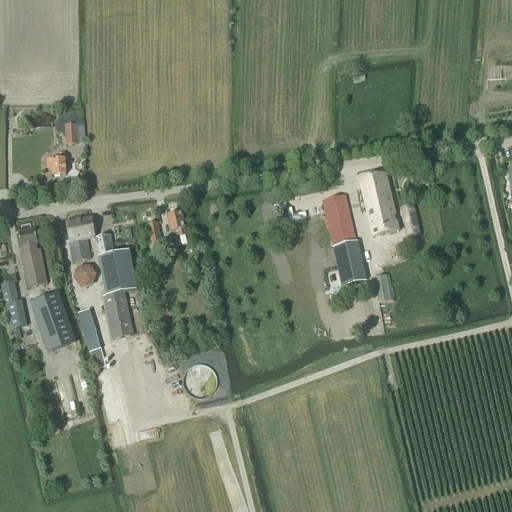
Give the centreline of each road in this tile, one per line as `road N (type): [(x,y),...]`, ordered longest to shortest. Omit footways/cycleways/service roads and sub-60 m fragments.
road 1 (track): [(75,294),(91,297),(126,430),(224,409),(387,350),(511,322)]
road 2 (residential): [(511,143),(0,215)]
road 3 (track): [(511,296),(477,148)]
